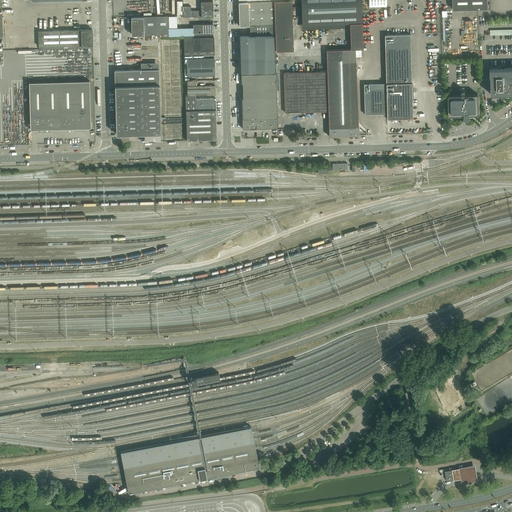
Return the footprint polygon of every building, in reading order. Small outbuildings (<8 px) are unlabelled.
[(328,111),(329,136),(359,135),(355,49),(363,49),(362,23),(361,0),(301,0),(302,25),(350,23),(351,49),(327,50),(327,72),(284,73),(285,112),(328,111)] [(488,4),(488,0),(453,0),(453,8),(453,9),(478,8),(485,8),(485,9),(491,9),(491,5),(489,5),(489,4),(488,4)] [(213,16),(213,1),(201,1),(201,10),(188,11),(187,6),(183,6),(183,17),(213,16)] [(274,1),(239,2),(239,26),(250,26),(275,25),(274,1)] [(274,1),(275,25),(276,35),(276,51),(294,51),(292,1),(289,1),(274,1)] [(169,30),(168,16),(156,16),(156,13),(144,13),(144,16),(132,17),(133,35),(169,34),(169,30)] [(214,32),(214,28),(213,24),(193,25),(194,29),(194,36),(213,35),(213,32),(214,32)] [(276,35),(275,25),(250,26),(251,35),(274,35),(276,35)] [(412,84),(411,48),(410,34),(385,35),(386,88),(370,89),(370,83),(364,84),(365,114),(387,114),(387,119),(413,118),(412,92),(416,88),(412,84)] [(275,72),(274,35),(251,35),(240,36),(241,73),(275,72)] [(193,38),(193,36),(186,36),(184,36),(184,37),(184,55),(214,55),(214,37),(193,38)] [(214,55),(184,55),(185,76),(215,75),(214,55)] [(491,76),(491,81),(491,84),(491,87),(491,94),(509,94),(511,93),(511,67),(490,69),(491,76)] [(276,73),(241,74),(241,83),(242,83),(243,98),(242,98),(243,129),(250,128),(250,127),(252,127),(253,128),(254,128),(255,128),(255,127),(256,127),(256,128),(278,128),(276,73)] [(91,126),(90,81),(29,82),(30,117),(30,127),(66,126),(91,126)] [(188,96),(195,96),(216,95),(215,86),(197,86),(196,81),(187,81),(188,96)] [(159,84),(115,85),(116,134),(161,133),(161,129),(161,122),(160,115),(160,108),(160,101),(160,95),(160,88),(159,84)] [(465,91),(465,90),(463,90),(462,91),(462,94),(450,95),(448,96),(449,114),(451,116),(464,115),(464,118),(466,120),(468,120),(470,118),(472,117),(473,116),(473,115),(478,115),(480,113),(479,95),(478,94),(465,94),(465,91)] [(196,99),(195,96),(188,96),(185,96),(186,110),(216,110),(216,98),(196,99)] [(216,110),(186,110),(186,126),(186,128),(187,131),(187,141),(217,140),(216,110)] [(218,372),(190,378),(191,384),(220,379),(218,372)] [(207,477),(259,467),(257,455),(255,447),(254,438),(252,431),(251,426),(200,436),(121,452),(122,456),(123,463),(125,472),(126,479),(129,493),(200,479),(200,480),(204,479),(207,479),(207,477)] [(476,465),(452,469),(452,470),(453,480),(462,479),(462,480),(462,483),(479,480),(478,477),(476,465)] [(453,470),(445,471),(447,481),(455,479),(453,470)]
